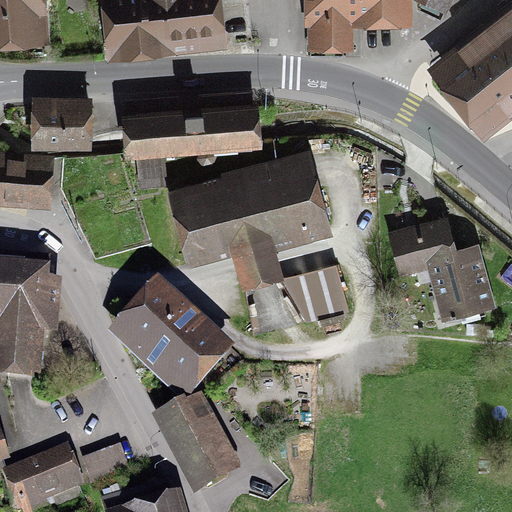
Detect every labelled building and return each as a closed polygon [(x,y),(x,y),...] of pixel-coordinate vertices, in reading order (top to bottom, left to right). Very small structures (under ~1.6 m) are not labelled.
[(0,0),(0,34),(41,31),(39,10),(33,10),(32,0),(0,0)] [(110,0),(116,49),(221,38),(216,0),(110,0)] [(353,15),(352,0),(309,0),(310,42),(344,42),(344,15),(353,15)] [(352,0),(353,15),(403,14),(402,0),(352,0)] [(416,0),(417,6),(441,18),(449,0),(416,0)] [(511,14),(444,67),(487,121),(511,101),(511,14)] [(40,137),(89,138),(89,135),(110,131),(109,121),(89,124),(90,105),(41,104),(40,137)] [(130,142),(131,153),(254,143),(253,128),(251,107),(234,109),(233,106),(128,114),(130,142)] [(0,156),(0,196),(44,200),(47,160),(0,156)] [(139,162),(141,174),(161,172),(160,159),(139,162)] [(234,244),(245,284),(278,276),(266,235),(322,221),(307,162),(181,195),(196,254),(234,244)] [(455,250),(446,218),(390,233),(400,272),(418,267),(416,262),(436,256),(452,316),(455,316),(455,313),(490,304),(478,257),(473,258),(470,247),(455,250)] [(279,278),(278,276),(245,284),(253,335),(346,311),(333,263),(279,278)] [(0,371),(35,372),(36,330),(37,327),(52,328),(55,291),(39,290),(41,269),(0,265),(0,371)] [(161,292),(119,338),(182,394),(193,381),(202,390),(206,386),(213,393),(240,363),(161,292)] [(341,355),(337,406),(487,418),(491,367),(341,355)] [(162,419),(200,487),(229,471),(191,402),(162,419)] [(120,448),(86,463),(94,481),(128,467),(120,448)] [(66,452),(9,476),(23,511),(32,511),(47,506),(43,495),(77,481),(66,452)] [(430,467),(379,463),(376,505),(427,509),(430,467)] [(511,511),(511,498),(479,496),(477,511),(511,511)] [(135,511),(177,511),(174,501),(135,511)]
